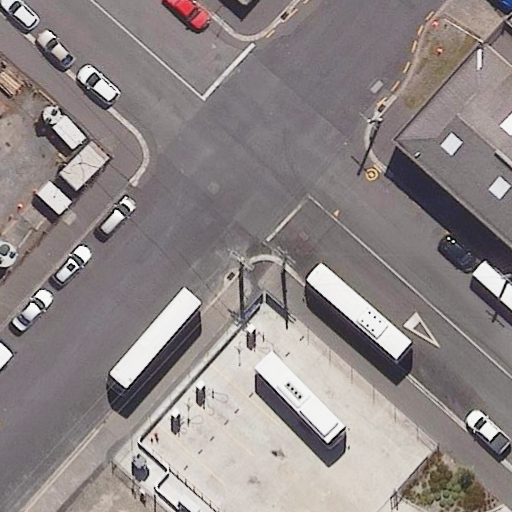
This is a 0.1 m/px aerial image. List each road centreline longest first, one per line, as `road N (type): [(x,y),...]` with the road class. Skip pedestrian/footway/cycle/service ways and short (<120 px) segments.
road 1 (unclassified): [(0,429),(258,144)]
road 2 (unclassified): [(258,144),(511,379)]
road 3 (unclassified): [(95,0),(258,144)]
road 4 (unclassified): [(258,144),(387,0)]
